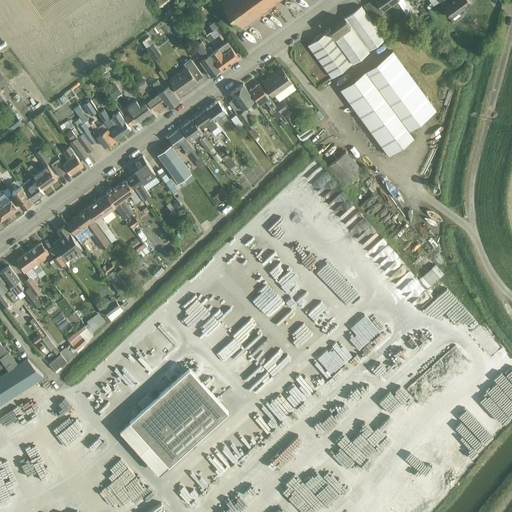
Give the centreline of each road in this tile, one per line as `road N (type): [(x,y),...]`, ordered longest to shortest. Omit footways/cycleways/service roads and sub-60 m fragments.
road 1 (tertiary): [(0,244),(329,0)]
road 2 (residential): [(494,283),(475,235),(474,173),(511,31)]
